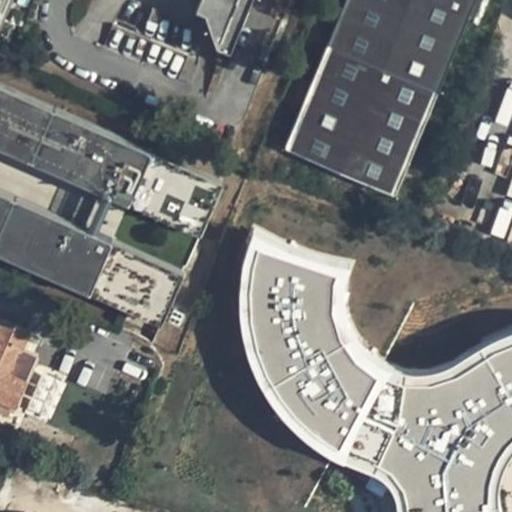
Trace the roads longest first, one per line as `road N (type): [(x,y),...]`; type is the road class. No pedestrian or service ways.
road 1 (unknown): [(346,375),(511,436)]
road 2 (unknown): [(0,83),(137,135)]
